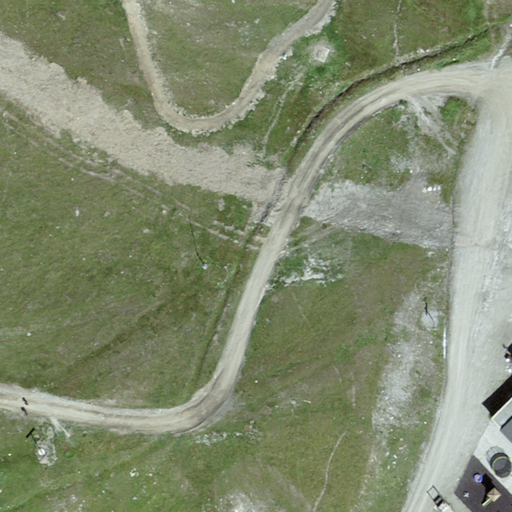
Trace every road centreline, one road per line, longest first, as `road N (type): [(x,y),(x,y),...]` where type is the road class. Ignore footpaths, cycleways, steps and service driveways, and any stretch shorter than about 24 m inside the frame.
road 1 (track): [(511,83),(413,84),(376,98),(333,132),(273,241),(222,380),(196,411),(145,419),(0,395)]
road 2 (track): [(416,511),(449,435),(471,232),(511,135)]
